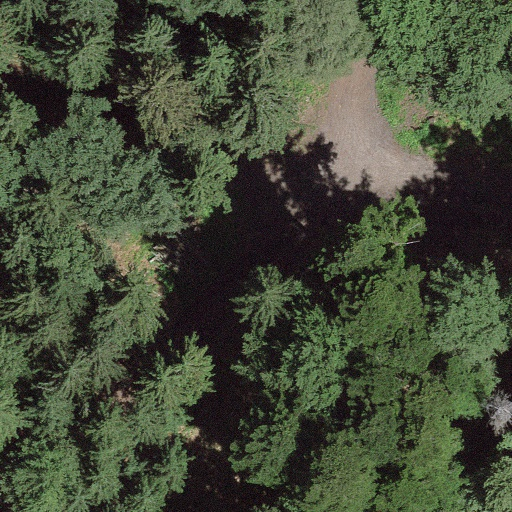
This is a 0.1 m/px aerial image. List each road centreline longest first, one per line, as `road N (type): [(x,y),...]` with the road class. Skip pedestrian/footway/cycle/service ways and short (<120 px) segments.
road 1 (track): [(0,498),(88,432),(329,180),(368,0)]
road 2 (track): [(0,206),(132,176),(329,180),(427,208),(511,216)]
